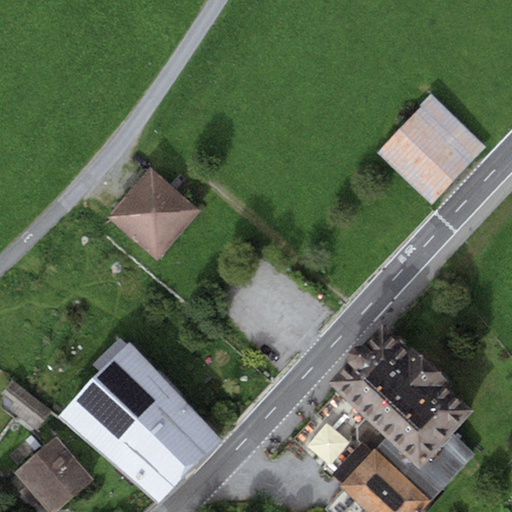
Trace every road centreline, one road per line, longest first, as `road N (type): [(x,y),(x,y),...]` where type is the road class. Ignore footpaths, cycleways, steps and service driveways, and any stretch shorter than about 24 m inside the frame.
road 1 (primary): [(511,149),(172,511)]
road 2 (residential): [(0,270),(84,189),(229,0)]
